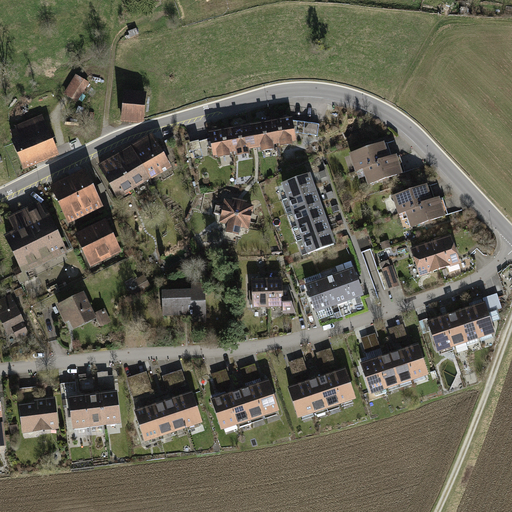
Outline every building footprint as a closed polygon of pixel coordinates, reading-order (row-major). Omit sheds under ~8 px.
[(85,82),(77,77),(64,95),(73,101),(85,82)] [(149,96),(127,93),(124,120),(145,123),(149,96)] [(11,143),(24,172),(60,156),(42,116),(17,128),(21,138),(11,143)] [(292,119),(273,122),(277,144),(296,141),(292,119)] [(309,129),(319,130),(321,121),(310,119),(309,129)] [(273,122),(251,126),(255,148),(277,144),(273,122)] [(251,126),(229,130),(233,152),(255,148),(251,126)] [(229,130),(210,133),(214,155),(233,152),(229,130)] [(153,134),(132,147),(150,178),(171,165),(153,134)] [(352,172),(361,169),(392,159),(386,142),(346,155),(352,172)] [(132,147),(114,157),(133,189),(150,178),(132,147)] [(400,156),(392,159),(361,169),(367,186),(406,173),(400,156)] [(114,157),(97,167),(116,198),(133,189),(114,157)] [(104,206),(86,169),(51,186),(69,223),(104,206)] [(281,184),(286,199),(315,189),(310,174),(281,184)] [(393,216),(403,212),(433,202),(427,185),(388,199),(393,216)] [(286,199),(291,213),(320,203),(315,189),(286,199)] [(232,198),(230,204),(221,202),(217,224),(226,226),(225,234),(237,236),(238,228),(248,230),(252,208),(243,206),(244,200),(232,198)] [(442,199),(433,202),(403,212),(409,230),(447,217),(442,199)] [(291,213),(296,228),(325,218),(320,203),(291,213)] [(25,271),(66,251),(49,215),(45,217),(40,206),(11,220),(16,230),(6,235),(24,271),(17,275),(21,283),(29,279),(25,271)] [(296,228),(301,242),(329,232),(325,218),(296,228)] [(122,250),(107,220),(79,234),(94,265),(122,250)] [(301,242),(305,256),(334,247),(329,232),(301,242)] [(449,275),(462,270),(450,236),(430,244),(439,270),(446,267),(449,275)] [(387,241),(380,243),(382,250),(389,248),(387,241)] [(419,277),(439,270),(430,244),(410,251),(419,277)] [(351,268),(336,273),(345,303),(361,298),(351,268)] [(391,268),(382,270),(387,289),(396,287),(391,268)] [(336,273),(320,278),(329,308),(345,303),(336,273)] [(137,280),(144,290),(150,286),(144,275),(137,280)] [(320,278),(304,283),(314,313),(329,308),(320,278)] [(266,280),(251,280),(251,308),(266,308),(266,280)] [(281,280),(266,280),(266,308),(280,308),(280,316),(292,316),(292,310),(286,293),(281,293),(281,280)] [(13,291),(16,297),(24,293),(21,287),(13,291)] [(74,326),(95,315),(84,292),(57,306),(65,321),(70,318),(74,326)] [(206,331),(205,292),(191,292),(191,300),(161,301),(162,325),(190,324),(190,331),(206,331)] [(18,340),(30,334),(26,325),(11,293),(0,298),(0,318),(8,334),(14,331),(18,340)] [(104,323),(111,319),(105,307),(98,312),(104,323)] [(482,349),(495,344),(484,314),(471,319),(482,349)] [(468,354),(482,349),(471,319),(457,323),(468,354)] [(455,359),(468,354),(457,323),(444,328),(455,359)] [(377,324),(361,328),(363,334),(378,330),(377,324)] [(441,364),(455,359),(444,328),(430,333),(441,364)] [(402,332),(387,338),(392,351),(407,346),(402,332)] [(381,354),(376,342),(363,347),(368,360),(381,354)] [(413,389),(426,384),(415,353),(402,358),(413,389)] [(317,358),(322,373),(335,368),(330,354),(317,358)] [(399,394),(413,389),(402,358),(388,363),(399,394)] [(386,398),(399,394),(388,363),(375,368),(386,398)] [(308,377),(304,364),(291,368),(296,382),(308,377)] [(372,403),(386,398),(375,368),(361,373),(372,403)] [(260,386),(255,372),(240,378),(245,392),(260,386)] [(185,392),(181,378),(164,383),(169,397),(185,392)] [(230,392),(226,378),(214,382),(219,396),(230,392)] [(341,414),(355,409),(344,378),(330,383),(341,414)] [(115,394),(115,380),(100,381),(100,395),(115,394)] [(153,400),(149,381),(128,386),(133,405),(153,400)] [(328,419),(341,414),(330,383),(317,388),(328,419)] [(78,400),(76,386),(61,388),(62,402),(78,400)] [(314,424),(328,419),(317,388),(303,393),(314,424)] [(36,391),(20,392),(21,401),(37,399),(36,391)] [(266,427),(280,422),(269,391),(255,396),(266,427)] [(301,429),(314,424),(303,393),(290,398),(301,429)] [(253,432),(266,427),(255,396),(242,401),(253,432)] [(187,435),(201,430),(190,399),(176,404),(187,435)] [(239,437),(253,432),(242,401),(228,406),(239,437)] [(104,433),(120,431),(116,404),(100,405),(104,433)] [(174,439),(187,435),(176,404),(163,409),(174,439)] [(88,435),(104,433),(100,405),(84,407),(88,435)] [(226,441),(239,437),(228,406),(215,411),(226,441)] [(72,437),(88,435),(84,407),(68,409),(72,437)] [(20,414),(22,443),(57,440),(55,408),(33,410),(34,413),(20,414)] [(160,444),(174,439),(163,409),(149,414),(160,444)] [(147,449),(160,444),(149,414),(136,419),(147,449)] [(17,435),(10,435),(10,445),(18,444),(17,435)]
